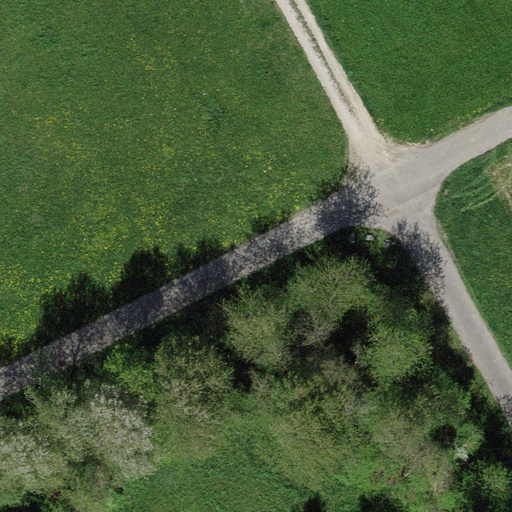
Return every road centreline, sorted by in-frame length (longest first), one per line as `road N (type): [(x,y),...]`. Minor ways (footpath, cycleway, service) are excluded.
road 1 (track): [(0,382),(511,121)]
road 2 (track): [(291,0),(511,401)]
